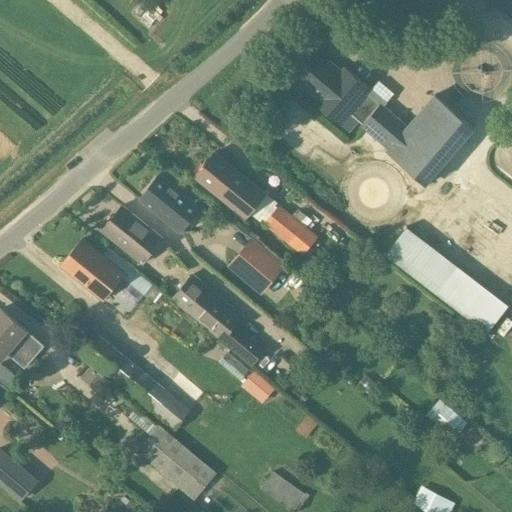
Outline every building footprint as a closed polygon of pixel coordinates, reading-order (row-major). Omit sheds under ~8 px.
[(350,113),(391,147),(388,150),(426,182),(473,126),(435,94),(408,126),(368,92),(371,88),(344,65),(341,69),(328,58),(325,61),(314,52),(296,73),(307,83),(305,86),(318,97),(314,101),(341,124),(350,113)] [(247,216),(265,193),(214,151),(195,174),(247,216)] [(179,231),(200,206),(159,173),(139,198),(179,231)] [(263,223),(304,255),(319,235),(280,204),(263,223)] [(143,262),(162,238),(121,205),(102,229),(143,262)] [(482,331),(504,303),(401,223),(380,251),(482,331)] [(261,294),(286,265),(251,236),(227,264),(261,294)] [(102,297),(123,271),(83,239),(63,264),(102,297)] [(174,299),(222,339),(255,366),(268,350),(254,339),(252,341),(233,326),(238,319),(190,280),(174,299)] [(0,309),(0,359),(7,351),(25,367),(44,345),(26,330),(27,328),(2,307),(0,309)] [(180,371),(166,388),(97,332),(82,350),(175,428),(205,391),(180,371)] [(18,375),(0,360),(0,375),(10,384),(18,375)] [(259,401),(272,387),(252,367),(238,382),(259,401)] [(435,398),(425,412),(453,431),(463,417),(435,398)] [(194,499),(217,472),(159,423),(136,451),(194,499)] [(35,480),(0,450),(0,482),(19,499),(35,480)] [(261,490),(291,511),(314,511),(319,505),(274,472),(261,490)] [(451,498),(427,488),(421,501),(445,511),(451,498)]
